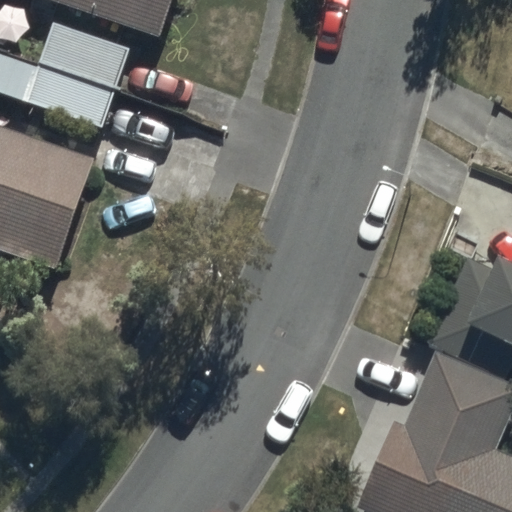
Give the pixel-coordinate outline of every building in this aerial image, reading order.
[(179,0),(0,0),(0,1),(160,57),(179,0)] [(128,60),(50,36),(35,84),(0,72),(0,112),(102,144),(128,60)] [(93,178),(0,144),(0,267),(53,287),(93,178)] [(511,293),(464,273),(426,358),(506,391),(511,377),(511,376),(511,293)] [(394,439),(361,511),(511,511),(511,472),(496,466),(511,427),(511,399),(435,368),(404,443),(394,439)]
